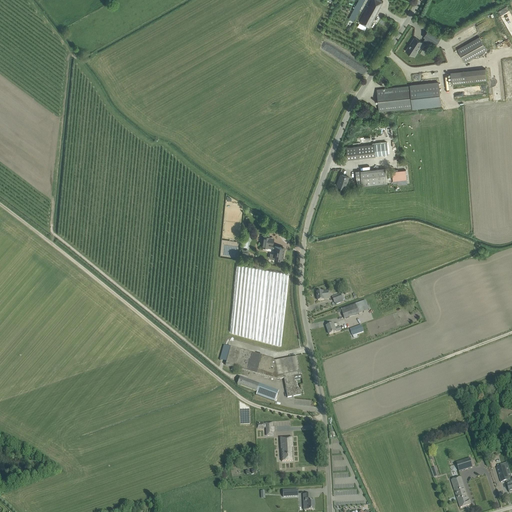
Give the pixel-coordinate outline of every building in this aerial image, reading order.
[(368,6),(360,22),(370,27),(383,2),(380,0),(372,0),(369,6),(368,6)] [(358,2),(349,19),(354,21),(363,4),(358,2)] [(441,38),(429,30),(424,37),(436,46),(441,38)] [(422,43),(423,42),(415,37),(406,51),(414,56),(417,51),(416,50),(422,42),(422,43)] [(465,63),(487,50),(479,37),(458,49),(465,63)] [(452,84),(487,80),(485,68),(450,72),(452,84)] [(379,111),(412,108),(412,109),(441,106),(438,83),(410,86),(377,90),(379,111)] [(387,143),(347,147),(348,159),(388,155),(387,143)] [(362,186),(387,183),(386,168),(355,171),(357,181),(362,181),(362,186)] [(406,170),(392,172),(393,181),(407,179),(406,170)] [(349,177),(347,176),(342,174),(339,181),(338,181),(337,185),(345,188),(349,177)] [(236,255),(238,241),(222,240),(221,255),(231,256),(231,255),(236,255)] [(284,248),(268,245),(267,248),(274,249),(274,250),(276,250),(275,254),(274,254),(273,259),(278,260),(278,259),(282,259),(284,248)] [(323,292),(317,293),(318,301),(324,300),(329,299),(328,292),(323,292)] [(342,293),(332,297),(334,303),(332,303),(333,306),(343,302),(343,301),(345,300),(342,293)] [(356,304),(341,310),(342,311),(345,319),(359,314),(356,304)] [(333,324),(328,326),(327,327),(329,335),(341,331),(340,327),(335,329),(333,324)] [(361,326),(350,330),(352,336),(363,332),(361,326)] [(272,359),(226,346),(225,345),(220,361),(226,363),(225,365),(277,380),(284,379),(287,398),(301,395),(299,388),(296,389),(294,377),(301,375),(301,374),(302,374),(301,372),(300,372),(297,357),(274,361),(272,359)] [(278,392),(260,385),(256,393),(256,395),(275,402),(275,400),(278,392)] [(483,397),(481,390),(473,393),(475,399),(483,397)] [(293,461),(291,437),(280,438),(282,462),(293,461)] [(340,453),(340,438),(331,438),(331,453),(340,453)] [(456,463),(459,472),(473,468),(470,459),(456,463)] [(498,467),(497,468),(501,482),(506,481),(510,492),(511,491),(511,478),(511,479),(511,478),(509,478),(505,466),(501,467),(500,465),(498,466),(498,467)] [(470,500),(468,500),(461,477),(451,480),(460,508),(471,505),(470,500)] [(314,510),(314,501),(311,501),(311,494),(303,494),(303,502),(307,502),(307,506),(304,506),(304,510),(314,510)]
